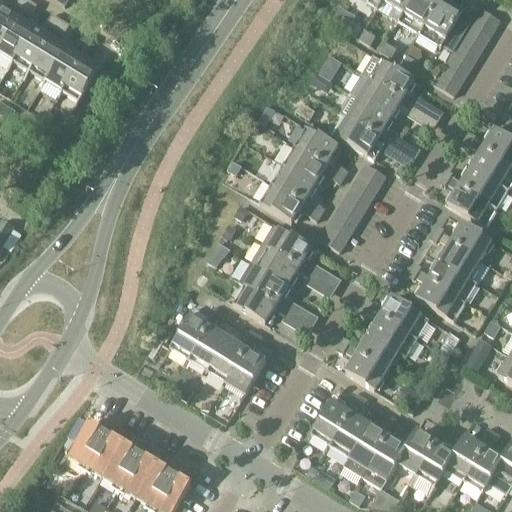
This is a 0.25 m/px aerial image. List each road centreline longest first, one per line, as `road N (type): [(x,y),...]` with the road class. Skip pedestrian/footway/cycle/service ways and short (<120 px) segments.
road 1 (residential): [(312,369),(511,34)]
road 2 (residential): [(252,464),(65,352)]
road 3 (residential): [(511,424),(398,421),(312,369)]
road 4 (tertiary): [(127,155),(236,0)]
road 5 (tertiary): [(77,324),(127,155)]
road 6 (tertiary): [(127,155),(22,284)]
